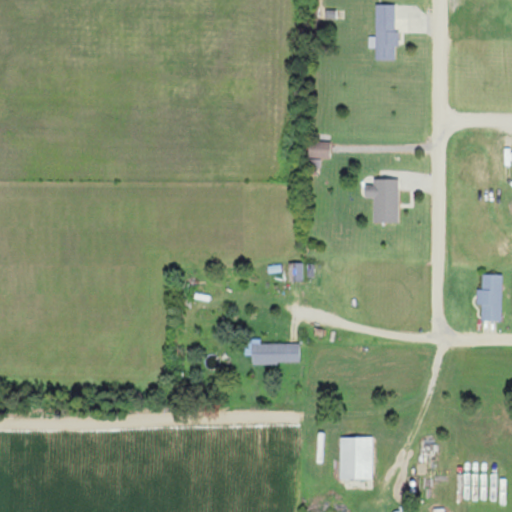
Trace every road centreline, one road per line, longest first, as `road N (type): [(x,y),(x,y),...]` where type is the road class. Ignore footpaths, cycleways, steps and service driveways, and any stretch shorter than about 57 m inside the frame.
road 1 (residential): [(443,339),(441,0)]
road 2 (residential): [(63,434),(224,423),(236,434),(247,511)]
road 3 (residential): [(280,306),(382,335),(511,340)]
